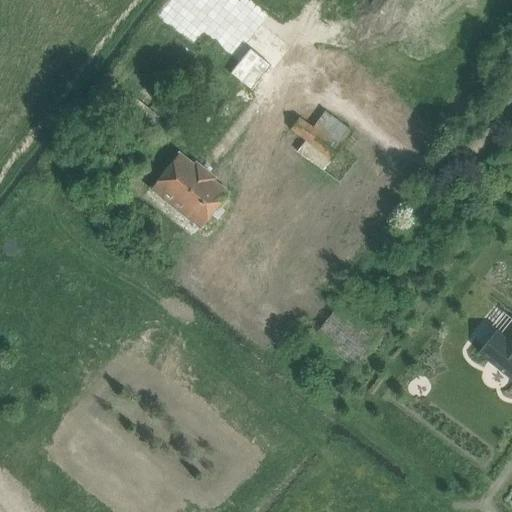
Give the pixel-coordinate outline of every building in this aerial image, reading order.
[(164,19),(163,20),(198,47),(211,30),(177,3),(178,2),(175,0),(169,0),(170,0),(176,4),(164,19)] [(179,0),(178,2),(177,3),(211,30),(224,13),(207,0),(179,0)] [(207,0),(224,13),(234,0),(207,0)] [(255,0),(266,8),(272,0),(255,0)] [(272,0),(266,8),(289,26),(303,8),(308,0),(272,0)] [(151,36),(150,37),(185,64),(198,47),(163,20),(164,19),(159,14),(157,17),(162,22),(151,36)] [(333,31),(319,50),(342,67),(356,49),(368,33),(346,16),(333,31)] [(138,53),(137,54),(171,81),(185,64),(150,37),(151,36),(146,31),(143,34),(149,39),(138,53)] [(125,70),(124,71),(158,98),(171,81),(137,54),(138,53),(132,48),(130,51),(136,56),(125,70)] [(356,49),(342,67),(366,86),(380,67),(366,57),(370,51),(367,49),(363,55),(356,49)] [(366,86),(361,92),(396,118),(394,120),(400,124),(402,121),(397,117),(408,103),(413,107),(416,104),(410,100),(414,94),(409,90),(413,84),(410,82),(406,88),(392,77),(396,71),(393,69),(389,74),(383,70),(387,64),(385,62),(380,68),(380,67),(366,86)] [(112,87),(110,88),(145,115),(158,98),(124,71),(125,70),(119,66),(117,68),(123,73),(112,87)] [(98,104),(97,105),(132,132),(145,115),(110,88),(112,87),(106,83),(104,85),(109,90),(98,104)] [(361,92),(348,109),(382,135),(381,137),(387,141),(389,138),(383,134),(394,120),(396,118),(361,92)] [(85,121),(84,123),(105,139),(118,149),(132,132),(97,105),(98,104),(93,100),(90,102),(96,107),(85,121)] [(348,109),(335,126),(369,152),(368,154),(374,158),(376,155),(370,151),(381,137),(382,135),(348,109)] [(56,158),(50,167),(58,174),(54,179),(57,181),(61,176),(70,182),(71,184),(92,156),(105,139),(84,123),(85,121),(79,117),(77,120),(83,124),(72,138),(66,134),(64,137),(70,141),(59,155),(53,151),(51,154),(56,158)] [(335,126),(321,143),(356,169),(355,171),(360,175),(363,172),(357,168),(368,154),(369,152),(335,126)] [(321,143),(308,160),(343,187),(342,188),(347,192),(349,190),(344,185),(355,171),(356,169),(321,143)] [(70,182),(65,188),(68,190),(73,185),(92,200),(95,202),(121,167),(111,159),(110,158),(104,166),(92,156),(71,184),(70,182)] [(308,160),(295,177),(329,204),(328,205),(334,209),(336,207),(330,202),(342,188),(343,187),(308,160)] [(92,200),(88,206),(92,209),(96,203),(110,214),(112,215),(138,180),(121,167),(95,202),(92,200)] [(295,177),(282,194),(316,221),(315,222),(321,226),(323,224),(317,219),(328,205),(329,204),(295,177)] [(110,214),(106,220),(109,222),(113,216),(127,227),(129,228),(156,194),(138,180),(112,215),(110,214)] [(127,227),(123,233),(126,235),(130,229),(144,240),(146,241),(173,207),(156,194),(129,228),(127,227)] [(282,194),(268,211),(303,238),(302,239),(307,244),(310,241),(304,236),(315,222),(316,221),(282,194)] [(144,240),(140,246),(143,248),(147,243),(161,254),(163,255),(190,220),(173,207),(146,241),(144,240)] [(268,211),(255,228),(290,255),(289,256),(294,261),(296,258),(291,253),(302,239),(303,238),(268,211)] [(161,254),(157,259),(160,261),(164,256),(179,267),(180,268),(207,233),(190,220),(163,255),(161,254)] [(255,228),(242,245),(255,255),(276,272),(275,273),(281,278),(283,275),(278,270),(289,256),(290,255),(255,228)] [(179,267),(174,273),(177,275),(181,269),(196,280),(197,281),(224,247),(207,233),(180,268),(179,267)] [(196,280),(191,286),(195,289),(199,283),(219,298),(221,299),(242,272),(230,263),(235,256),(234,255),(224,247),(197,281),(196,280)] [(219,298),(215,304),(218,306),(222,300),(230,307),(226,313),(229,315),(233,309),(242,316),(249,307),(254,312),(257,309),(251,305),(262,290),(268,295),(270,292),(264,288),(275,273),(276,272),(255,255),(242,272),(221,299),(219,298)] [(498,330),(479,353),(511,379),(511,332),(507,338),(498,330)]
